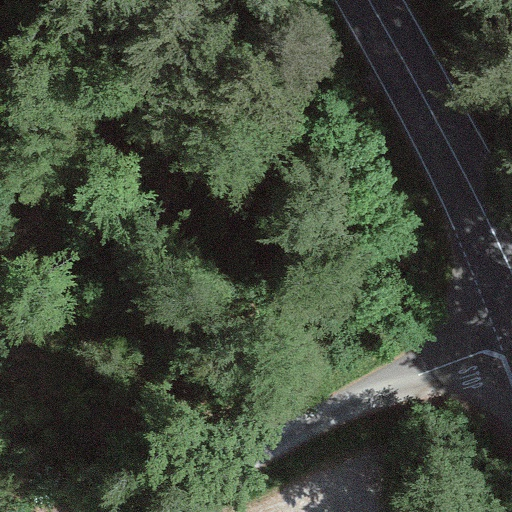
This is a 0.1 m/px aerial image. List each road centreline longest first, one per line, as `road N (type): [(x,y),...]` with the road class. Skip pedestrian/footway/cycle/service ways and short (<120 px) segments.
road 1 (unclassified): [(160,511),(384,391),(511,339)]
road 2 (secondary): [(369,0),(511,274)]
